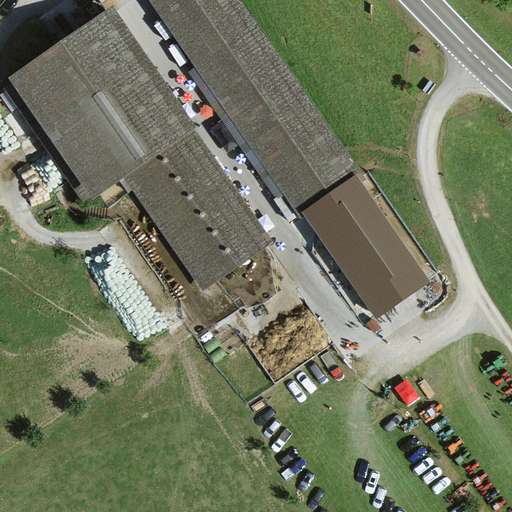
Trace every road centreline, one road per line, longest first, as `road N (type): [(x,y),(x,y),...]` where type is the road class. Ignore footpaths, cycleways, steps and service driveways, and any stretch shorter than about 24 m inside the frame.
road 1 (track): [(479,60),(439,103),(422,152),(460,283),(389,329),(360,329),(336,317),(126,0)]
road 2 (secondary): [(511,88),(422,0)]
